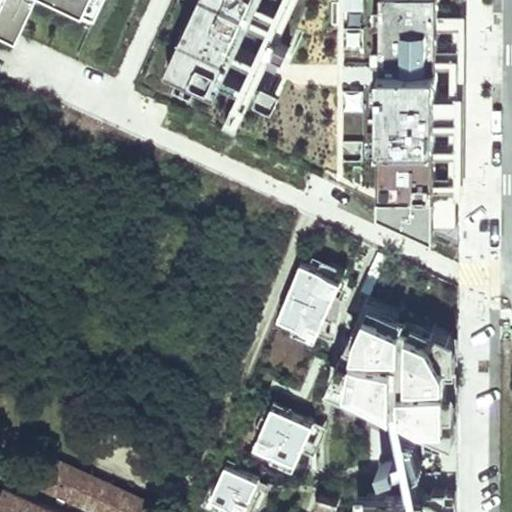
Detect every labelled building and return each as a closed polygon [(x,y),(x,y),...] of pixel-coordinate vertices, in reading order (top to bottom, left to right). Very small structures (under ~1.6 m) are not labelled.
[(4,0),(0,9),(0,25),(20,34),(35,0),(4,0)] [(193,0),(169,55),(221,79),(221,75),(255,0),(193,0)] [(294,0),(255,0),(221,75),(240,83),(227,112),(240,117),(294,0)] [(440,0),(378,0),(376,202),(438,228),(438,212),(441,4),(440,0)] [(469,4),(441,4),(438,212),(458,213),(458,188),(467,188),(469,4)] [(255,115),(250,126),(278,137),(282,126),(255,115)] [(328,268),(303,258),(281,313),(287,315),(315,327),(319,329),(326,312),(335,290),(341,292),(345,283),(339,281),(342,274),(328,268)] [(328,268),(342,274),(346,264),(332,259),(328,268)] [(341,292),(335,290),(326,312),(339,317),(344,293),(341,292)] [(377,297),(373,306),(397,316),(401,307),(377,297)] [(365,302),(347,341),(356,346),(360,326),(370,304),(365,302)] [(373,306),(370,304),(360,326),(356,346),(350,380),(377,394),(396,404),(402,404),(403,408),(425,420),(448,420),(448,406),(448,381),(458,381),(458,371),(448,371),(448,360),(433,332),(410,322),(414,313),(401,307),(397,316),(373,306)] [(287,315),(283,325),(311,336),(315,327),(287,315)] [(437,323),(433,332),(448,360),(459,360),(459,342),(449,342),(449,333),(437,323)] [(377,394),(350,380),(346,387),(373,402),(377,394)] [(448,406),(458,406),(458,381),(448,381),(448,406)] [(315,419),(275,401),(271,407),(264,424),(257,440),(284,452),(297,458),(303,445),(308,433),(315,419)] [(402,404),(396,404),(405,452),(395,456),(398,466),(408,464),(413,493),(426,493),(426,487),(419,487),(403,408),(402,404)] [(258,421),(264,424),(271,407),(266,405),(258,421)] [(425,420),(425,424),(457,439),(457,421),(448,420),(425,420)] [(303,445),(309,447),(314,436),(308,433),(303,445)] [(257,440),(252,449),(280,462),(284,452),(257,440)] [(158,511),(162,506),(43,451),(30,478),(104,511),(158,511)] [(232,451),(228,459),(243,466),(247,457),(232,451)] [(398,466),(395,456),(381,460),(384,471),(398,466)] [(228,459),(213,492),(221,496),(246,507),(261,474),(243,466),(228,459)] [(261,474),(246,507),(257,511),(273,480),(261,474)] [(61,511),(5,486),(0,495),(0,511),(61,511)] [(436,488),(429,495),(449,506),(449,511),(459,511),(460,498),(450,497),(450,489),(436,488)] [(321,491),(315,511),(320,511),(336,511),(341,497),(321,491)] [(413,493),(368,493),(368,497),(368,511),(449,511),(449,506),(429,495),(426,493),(413,493)] [(221,496),(217,504),(233,511),(243,511),(246,507),(221,496)] [(368,511),(368,497),(359,497),(359,511),(368,511)]
